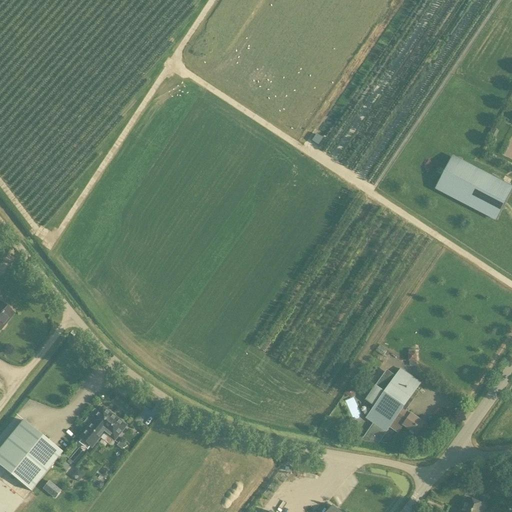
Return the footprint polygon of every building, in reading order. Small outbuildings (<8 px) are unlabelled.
[(323,139),(316,135),(311,142),(318,147),(323,139)] [(435,187),(495,218),(511,188),(451,157),(435,187)] [(1,303),(0,304),(0,329),(13,313),(11,311),(11,309),(8,307),(6,307),(1,303)] [(418,361),(418,352),(410,352),(410,361),(418,361)] [(400,369),(365,419),(386,433),(390,428),(398,434),(403,426),(416,435),(424,423),(403,408),(421,383),(400,369)] [(162,409),(156,405),(153,410),(159,414),(162,409)] [(103,406),(89,422),(91,424),(79,438),(91,448),(104,433),(114,441),(126,427),(103,406)] [(146,423),(153,414),(147,410),(140,419),(146,423)] [(0,451),(0,465),(32,491),(64,452),(25,421),(0,451)] [(125,445),(120,441),(116,446),(121,450),(125,445)] [(77,470),(72,476),(78,482),(84,475),(77,470)] [(480,511),(483,505),(467,498),(461,511),(480,511)]
